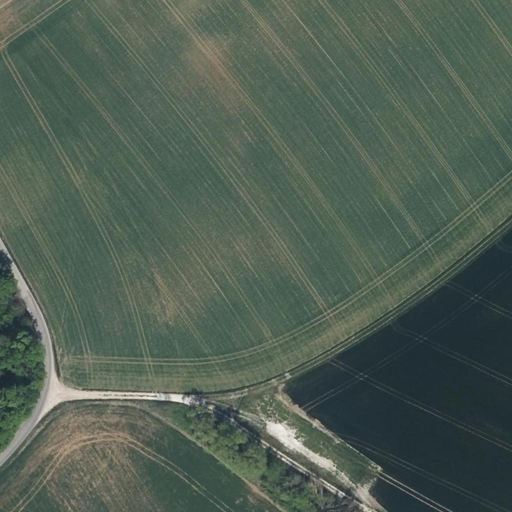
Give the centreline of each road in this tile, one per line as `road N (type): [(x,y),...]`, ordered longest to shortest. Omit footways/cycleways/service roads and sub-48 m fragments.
road 1 (track): [(511,222),(312,364),(246,391),(190,399)]
road 2 (tertiary): [(0,461),(37,413),(49,366),(42,326),(0,248)]
road 3 (track): [(190,399),(368,511)]
road 4 (track): [(45,390),(190,399)]
